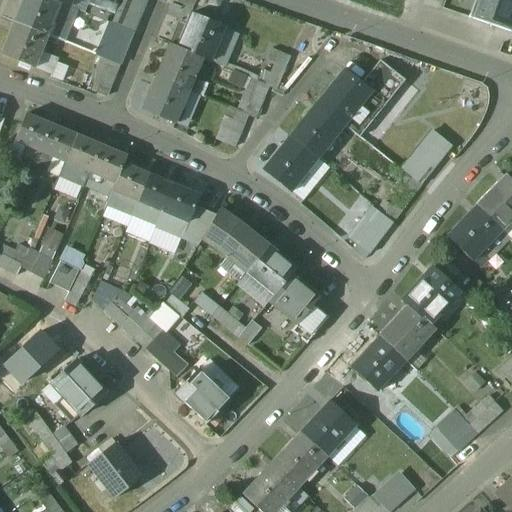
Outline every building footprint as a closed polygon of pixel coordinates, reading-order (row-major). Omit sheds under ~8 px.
[(14,19),(21,0),(8,0),(2,14),(14,19)] [(23,0),(15,22),(46,34),(59,3),(59,2),(52,0),(23,0)] [(146,0),(124,0),(123,4),(130,7),(142,11),(146,0)] [(511,21),(511,0),(480,0),(475,17),(509,30),(511,21)] [(142,11),(130,7),(122,28),(133,32),(142,11)] [(224,28),(190,14),(189,15),(191,15),(177,47),(177,48),(201,58),(208,61),(222,29),(223,29),(224,28)] [(46,34),(15,22),(2,54),(1,54),(0,55),(34,68),(34,67),(33,66),(46,34)] [(122,28),(114,25),(110,35),(117,38),(128,43),(133,32),(122,28)] [(117,38),(108,60),(120,64),(128,43),(117,38)] [(201,58),(177,48),(177,47),(171,45),(157,78),(187,91),(201,58)] [(290,58),(271,50),(266,61),(274,64),(285,69),(290,58)] [(43,53),(37,68),(63,77),(68,62),(43,53)] [(108,60),(101,57),(96,68),(104,71),(115,75),(120,64),(108,60)] [(404,81),(379,61),(360,86),(369,92),(343,126),(359,139),(404,81)] [(285,69),(274,64),(265,85),(269,87),(276,90),(285,69)] [(104,71),(95,92),(106,97),(115,75),(104,71)] [(360,86),(342,72),(341,73),(342,73),(317,106),(343,126),(369,92),(360,86)] [(187,91),(157,78),(143,110),(142,110),(142,111),(175,124),(175,123),(174,123),(187,91)] [(265,85),(251,79),(246,90),(253,93),(264,98),(269,87),(265,85)] [(253,93),(244,114),(248,116),(255,119),(264,98),(253,93)] [(317,106),(291,138),(316,158),(343,126),(317,106)] [(244,114),(228,107),(223,119),(232,123),(243,128),(248,116),(244,114)] [(50,126),(25,116),(26,115),(24,114),(13,140),(24,145),(40,151),(50,126)] [(243,128),(232,123),(223,144),(235,149),(243,128)] [(75,137),(50,126),(40,151),(53,157),(65,162),(75,137)] [(400,171),(404,174),(420,186),(453,145),(432,129),(400,171)] [(100,147),(75,137),(65,162),(89,172),(100,147)] [(316,158),(291,138),(265,170),(264,169),(263,170),(291,192),(292,191),(291,190),(316,158)] [(13,140),(7,155),(18,160),(24,145),(13,140)] [(125,158),(100,147),(89,172),(102,177),(114,183),(115,183),(122,165),(125,158)] [(53,157),(40,151),(34,166),(47,172),(53,157)] [(89,172),(65,162),(59,177),(83,188),(86,179),(89,172)] [(122,165),(115,183),(114,183),(111,190),(137,201),(148,176),(122,165)] [(102,177),(89,172),(86,179),(99,184),(102,177)] [(420,186),(404,174),(397,183),(404,188),(414,196),(420,186)] [(172,186),(148,176),(137,201),(163,212),(172,186)] [(511,182),(505,176),(504,177),(505,178),(477,207),(500,230),(511,217),(511,182)] [(197,196),(172,186),(163,212),(188,222),(193,209),(199,195),(197,195),(197,196)] [(404,188),(391,206),(400,214),(414,196),(404,188)] [(137,201),(111,190),(111,191),(105,205),(130,216),(137,201)] [(391,206),(383,201),(376,210),(384,216),(393,223),(400,214),(391,206)] [(477,207),(448,237),(447,236),(446,237),(471,262),(472,261),(471,260),(500,230),(477,207)] [(214,219),(193,209),(181,239),(197,246),(201,239),(214,219)] [(214,219),(201,239),(218,252),(239,225),(218,210),(214,219)] [(188,222),(163,212),(156,229),(181,239),(188,222)] [(384,216),(370,234),(379,241),(393,223),(384,216)] [(267,247),(239,225),(218,252),(245,273),(267,247)] [(370,234),(362,228),(355,238),(372,251),(379,241),(370,234)] [(15,252),(2,246),(0,250),(0,266),(5,269),(15,252)] [(28,250),(18,246),(15,252),(5,269),(15,275),(25,257),(28,250)] [(295,269),(267,247),(245,273),(273,295),(273,296),(289,275),(289,276),(295,269)] [(58,264),(77,272),(84,257),(64,248),(58,264)] [(51,262),(30,249),(20,268),(43,281),(51,262)] [(48,285),(68,294),(77,272),(58,264),(48,285)] [(83,265),(70,291),(80,296),(93,270),(83,265)] [(425,277),(402,302),(408,306),(427,324),(428,324),(456,293),(457,294),(458,293),(431,269),(430,269),(431,270),(426,276),(425,275),(424,276),(425,277)] [(289,276),(289,275),(273,296),(273,295),(268,301),(295,324),(294,325),(295,325),(313,304),(318,297),(317,296),(316,297),(289,276)] [(80,296),(70,291),(68,294),(64,301),(74,306),(80,296)] [(182,314),(189,307),(174,292),(166,300),(182,314)] [(218,307),(201,293),(193,303),(211,317),(218,307)] [(133,295),(125,305),(133,312),(137,308),(141,302),(133,295)] [(116,297),(103,312),(111,320),(125,305),(116,297)] [(313,304),(295,325),(290,332),(305,344),(328,317),(313,304)] [(133,312),(125,305),(111,320),(119,327),(133,312)] [(408,306),(403,312),(401,311),(400,313),(401,314),(380,337),(404,359),(433,329),(428,324),(427,324),(408,306)] [(226,314),(218,307),(211,317),(219,323),(226,314)] [(226,314),(219,323),(229,331),(237,322),(242,315),(232,307),(226,314)] [(133,312),(119,327),(132,339),(148,318),(137,308),(133,312)] [(171,339),(148,318),(132,339),(145,350),(152,341),(162,350),(171,339)] [(245,329),(237,322),(229,331),(238,338),(245,329)] [(245,329),(238,338),(246,345),(259,329),(251,322),(245,329)] [(37,333),(3,364),(23,385),(57,355),(37,333)] [(374,343),(373,342),(371,344),(373,345),(352,367),(351,366),(350,367),(377,391),(378,390),(377,389),(404,359),(380,337),(374,343)] [(162,350),(152,341),(145,350),(161,365),(169,357),(162,350)] [(76,360),(48,385),(50,387),(51,385),(62,397),(78,414),(76,415),(77,416),(78,417),(105,392),(104,390),(102,392),(82,370),(83,369),(76,360)] [(511,387),(511,374),(504,366),(496,374),(510,389),(511,387)] [(197,368),(172,396),(180,403),(182,402),(204,423),(202,425),(203,426),(229,398),(228,397),(226,398),(197,371),(199,370),(197,368)] [(78,414),(62,397),(53,404),(70,423),(77,416),(76,415),(78,414)] [(501,412),(487,397),(479,404),(493,420),(501,412)] [(322,412),(301,435),(325,457),(354,426),(355,427),(355,426),(329,402),(328,403),(329,404),(323,410),(322,409),(320,411),(322,412)] [(493,420),(479,404),(470,412),(476,419),(484,427),(493,420)] [(466,427),(452,412),(435,428),(439,432),(440,431),(450,442),(466,427)] [(51,436),(36,414),(27,421),(49,451),(58,445),(51,436)] [(476,419),(466,427),(475,436),(484,427),(476,419)] [(466,427),(450,442),(458,451),(475,436),(466,427)] [(63,428),(51,436),(58,445),(69,437),(63,428)] [(450,442),(440,431),(439,432),(431,439),(449,459),(458,451),(450,442)] [(17,451),(4,433),(0,435),(0,448),(7,459),(17,451)] [(301,435),(295,440),(294,439),(292,441),(294,442),(272,465),(296,488),(325,457),(301,435)] [(58,445),(49,451),(55,461),(64,454),(76,446),(69,437),(58,445)] [(115,443),(85,466),(86,467),(88,466),(111,497),(110,498),(112,501),(142,477),(140,475),(138,476),(120,452),(121,451),(115,443)] [(70,463),(64,454),(55,461),(61,469),(70,463)] [(296,488),(272,465),(267,471),(266,470),(264,472),(265,473),(244,496),(243,495),(242,496),(259,511),(274,511),(276,510),(296,488)] [(414,490),(400,475),(392,482),(398,489),(405,498),(414,490)] [(36,476),(26,483),(31,491),(41,484),(36,476)] [(389,480),(371,496),(379,506),(398,489),(392,482),(389,480)] [(511,511),(511,482),(497,496),(511,511)] [(55,503),(41,484),(31,491),(44,509),(55,503)] [(296,488),(276,510),(277,511),(291,511),(306,497),(296,488)] [(398,489),(379,506),(385,511),(389,511),(405,498),(398,489)] [(371,496),(353,511),(372,511),(379,506),(371,496)] [(61,511),(55,503),(44,509),(46,511),(61,511)]
